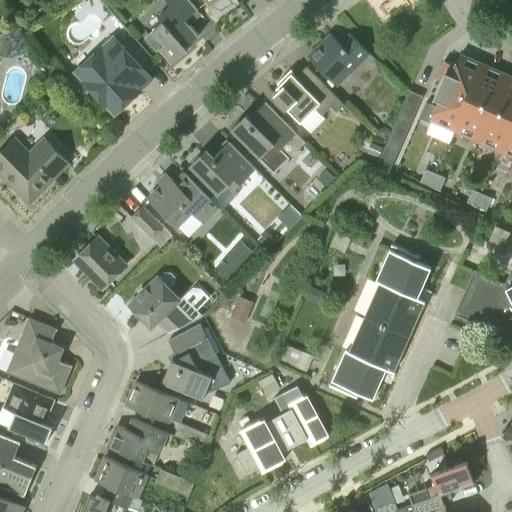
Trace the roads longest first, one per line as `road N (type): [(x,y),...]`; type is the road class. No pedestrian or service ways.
road 1 (residential): [(25,254),(168,115),(312,0)]
road 2 (residential): [(56,511),(115,352),(25,254)]
road 3 (residential): [(263,511),(408,435)]
road 4 (residential): [(408,435),(398,414),(437,324)]
